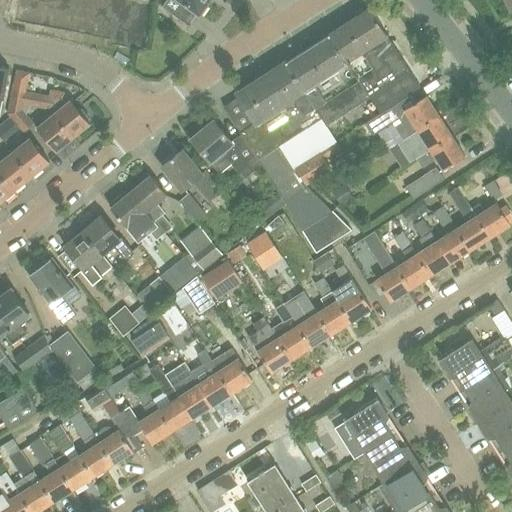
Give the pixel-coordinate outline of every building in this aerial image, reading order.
[(22,0),(19,18),(21,19),(21,18),(45,23),(49,0),(22,0)] [(49,0),(45,23),(63,26),(67,0),(49,0)] [(67,0),(63,26),(81,29),(86,0),(67,0)] [(86,0),(81,29),(98,33),(104,0),(86,0)] [(115,0),(104,0),(98,33),(115,36),(114,42),(115,42),(123,1),(115,0)] [(179,0),(184,3),(201,15),(207,6),(206,3),(208,0),(179,0)] [(123,1),(115,41),(140,46),(139,47),(141,47),(149,6),(147,5),(147,6),(123,1)] [(370,8),(330,34),(370,97),(380,113),(410,94),(421,87),(370,8)] [(330,34),(285,62),(322,119),(326,125),(370,97),(330,34)] [(319,153),(337,141),(326,125),(322,119),(285,62),(236,93),(247,110),(255,122),(240,132),(258,160),(262,166),(278,191),(285,203),(286,204),(285,204),(302,230),(305,235),(311,244),(316,252),(351,230),(337,216),(332,211),(312,191),(307,186),(307,185),(306,185),(307,184),(293,169),(319,153)] [(3,100),(5,88),(9,68),(0,66),(0,119),(4,100),(3,100)] [(22,111),(23,104),(26,91),(14,89),(9,114),(11,116),(13,119),(22,111)] [(48,108),(54,114),(73,136),(90,123),(87,120),(89,118),(82,109),(80,111),(71,100),(71,101),(64,92),(53,90),(52,96),(51,96),(37,94),(35,106),(48,108)] [(35,106),(37,94),(26,91),(23,104),(35,106)] [(380,113),(370,119),(376,129),(394,117),(407,137),(440,116),(427,96),(416,102),(410,94),(380,113)] [(56,151),(64,144),(66,148),(76,140),(73,136),(54,114),(37,128),(56,151)] [(13,119),(11,116),(0,125),(0,135),(1,137),(5,134),(17,124),(13,119)] [(440,116),(407,137),(401,140),(414,161),(420,157),(452,136),(440,116)] [(240,132),(230,140),(213,120),(190,139),(219,173),(231,163),(245,179),(262,166),(258,160),(240,132)] [(452,136),(420,157),(426,166),(436,159),(443,170),(465,156),(452,136)] [(31,138),(13,153),(32,175),(49,161),(31,138)] [(203,175),(195,165),(182,149),(162,166),(182,191),(194,181),(209,200),(221,190),(207,171),(203,175)] [(13,153),(0,163),(0,173),(14,190),(32,175),(13,153)] [(323,159),(319,153),(293,169),(307,184),(330,170),(323,159)] [(407,187),(414,199),(444,180),(437,168),(407,187)] [(0,173),(0,200),(14,190),(0,173)] [(140,184),(131,192),(164,233),(172,226),(163,215),(166,214),(157,203),(167,195),(151,175),(150,176),(147,173),(137,181),(140,184)] [(495,181),(487,186),(496,200),(504,194),(495,181)] [(350,190),(346,183),(343,185),(333,191),(342,206),(355,198),(350,190)] [(458,187),(449,193),(468,222),(457,229),(470,250),(490,237),(477,216),(458,187)] [(285,203),(278,191),(253,211),(262,222),(285,203)] [(131,192),(122,199),(119,196),(109,204),(112,207),(111,208),(124,223),(127,227),(136,238),(146,230),(148,228),(157,239),(164,233),(131,192)] [(189,194),(179,201),(196,221),(205,214),(189,194)] [(428,210),(422,199),(418,202),(414,204),(415,206),(420,215),(428,210)] [(497,203),(477,216),(490,237),(511,224),(509,223),(511,221),(511,213),(507,205),(501,209),(497,203)] [(420,215),(414,205),(406,209),(414,221),(421,217),(420,215)] [(442,206),(434,212),(443,225),(451,220),(442,206)] [(83,230),(83,231),(102,254),(113,246),(123,259),(133,251),(121,237),(120,238),(101,216),(93,222),(89,218),(79,226),(83,230)] [(279,216),(265,227),(270,233),(284,222),(279,216)] [(245,221),(243,218),(233,227),(242,238),(250,231),(252,230),(245,221)] [(422,219),(414,225),(423,238),(419,240),(425,249),(416,254),(430,276),(450,263),(437,242),(422,219)] [(73,239),(65,246),(83,269),(82,270),(93,283),(102,276),(101,274),(111,266),(102,254),(83,231),(79,226),(69,234),(73,239)] [(457,229),(437,242),(450,263),(470,250),(457,229)] [(386,274),(377,279),(391,301),(410,288),(397,267),(374,230),(363,238),(386,274)] [(402,232),(393,238),(402,252),(411,246),(402,232)] [(209,237),(184,257),(198,274),(223,254),(209,237)] [(248,256),(241,245),(228,253),(235,264),(248,256)] [(416,254),(397,267),(410,288),(430,276),(416,254)] [(331,266),(324,256),(315,262),(320,270),(321,272),(331,266)] [(73,285),(64,275),(53,258),(52,259),(48,259),(43,262),(42,266),(29,276),(41,292),(50,302),(47,304),(63,324),(77,314),(62,294),(73,285)] [(232,265),(228,259),(202,277),(206,283),(217,299),(222,295),(243,281),(233,267),(232,265)] [(183,287),(191,280),(177,263),(160,277),(174,294),(183,287)] [(343,284),(332,291),(351,321),(371,308),(344,265),(335,270),(343,284)] [(197,276),(191,280),(183,287),(199,312),(214,302),(197,276)] [(150,314),(174,294),(160,277),(136,297),(150,314)] [(323,278),(315,283),(323,297),(320,299),(325,308),(318,313),(331,333),(351,321),(332,291),(323,278)] [(11,289),(0,297),(0,310),(20,338),(27,333),(21,324),(25,322),(22,318),(29,313),(11,289)] [(304,291),(295,296),(303,309),(300,312),(306,320),(298,325),(311,346),(331,333),(318,313),(304,291)] [(496,300),(488,305),(495,316),(504,310),(503,308),(497,299),(496,300)] [(171,328),(185,320),(174,303),(160,311),(171,328)] [(283,321),(272,329),(278,338),(291,359),(311,346),(298,325),(284,303),(275,309),(283,321)] [(262,305),(258,307),(264,316),(268,314),(262,305)] [(125,306),(109,319),(122,337),(139,323),(125,306)] [(0,310),(0,334),(3,332),(12,343),(20,338),(0,310)] [(495,316),(492,318),(507,340),(511,336),(511,321),(504,310),(495,316)] [(271,372),(291,359),(278,338),(272,329),(264,316),(254,322),(269,344),(258,351),(271,372)] [(170,339),(157,319),(130,336),(143,356),(170,339)] [(69,332),(50,347),(75,380),(94,366),(69,332)] [(51,351),(45,335),(13,357),(23,370),(51,351)] [(463,389),(498,367),(511,358),(511,336),(507,340),(501,344),(498,339),(479,352),(472,341),(456,350),(454,347),(437,358),(449,376),(453,373),(463,389)] [(244,338),(240,340),(246,350),(250,347),(244,338)] [(232,392),(252,379),(232,347),(212,360),(218,370),(232,392)] [(218,370),(212,360),(205,349),(197,354),(204,365),(192,373),(212,405),(232,392),(218,370)] [(178,396),(192,417),(212,405),(192,373),(185,362),(175,368),(189,389),(178,396)] [(169,402),(159,409),(172,430),(192,417),(178,396),(158,364),(149,371),(169,402)] [(479,422),(511,402),(504,392),(511,387),(498,367),(463,389),(474,405),(470,408),(479,422)] [(152,443),(172,430),(159,409),(145,387),(135,393),(149,415),(139,422),(129,406),(124,409),(129,416),(124,420),(131,430),(131,429),(135,435),(144,430),(152,443)] [(0,409),(11,428),(39,411),(26,389),(0,404),(0,409)] [(94,413),(113,401),(105,389),(87,401),(94,413)] [(367,451),(394,434),(384,418),(388,415),(376,397),(360,407),(362,411),(347,420),(360,441),(361,440),(367,451)] [(73,400),(56,411),(63,422),(69,418),(79,412),(80,411),(73,400)] [(502,450),(511,443),(511,404),(511,402),(479,422),(488,437),(492,434),(502,450)] [(98,437),(96,438),(113,464),(133,451),(123,434),(131,430),(124,420),(129,416),(124,409),(111,418),(116,425),(112,428),(110,427),(109,426),(106,426),(105,426),(100,429),(99,430),(98,432),(98,433),(97,435),(98,437)] [(79,412),(69,418),(89,449),(80,454),(93,476),(113,464),(96,438),(79,412)] [(60,424),(48,432),(63,455),(75,448),(60,424)] [(386,482),(417,461),(408,447),(404,450),(394,434),(367,451),(374,461),(373,462),(386,482)] [(40,437),(28,444),(48,475),(40,480),(54,502),(73,489),(60,467),(40,437)] [(310,443),(307,445),(316,459),(325,454),(321,447),(316,439),(310,443)] [(511,474),(511,443),(502,450),(511,465),(511,466),(508,469),(511,474)] [(20,450),(9,457),(22,478),(14,483),(32,511),(37,511),(54,502),(40,480),(20,450)] [(80,454),(60,467),(73,489),(93,476),(80,454)] [(395,511),(404,511),(433,494),(423,478),(427,476),(417,461),(386,482),(379,486),(395,511)] [(275,464),(248,481),(267,511),(273,511),(296,498),(275,464)] [(0,483),(2,487),(0,488),(0,511),(32,511),(14,483),(7,471),(0,475),(0,483)] [(321,482),(316,475),(302,484),(307,491),(321,482)] [(449,511),(447,508),(443,510),(433,494),(404,511),(449,511)] [(321,511),(335,504),(330,496),(316,505),(319,511),(321,511)] [(305,511),(296,498),(273,511),(305,511)] [(361,511),(355,502),(347,507),(349,511),(361,511)]
